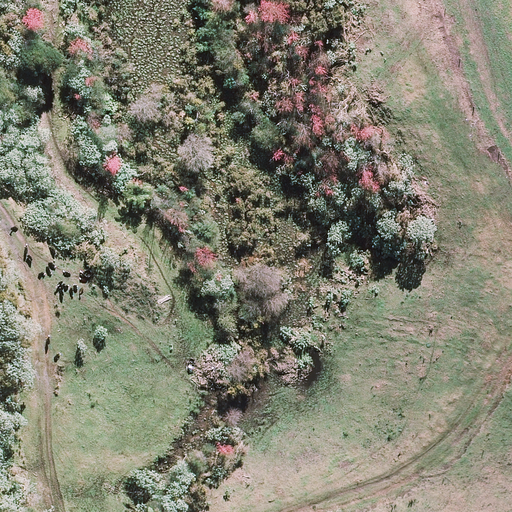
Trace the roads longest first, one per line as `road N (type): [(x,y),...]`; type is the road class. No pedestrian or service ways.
road 1 (track): [(0,213),(44,332),(47,511)]
road 2 (track): [(313,511),(423,459),(470,401),(500,346)]
